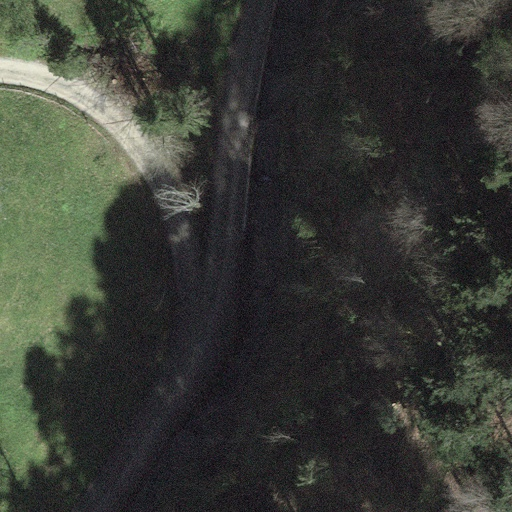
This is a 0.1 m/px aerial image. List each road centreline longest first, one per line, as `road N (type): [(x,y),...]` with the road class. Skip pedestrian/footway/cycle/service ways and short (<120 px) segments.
road 1 (track): [(259,0),(226,203),(190,327),(151,431),(87,511)]
road 2 (track): [(0,82),(69,99),(178,182),(190,327)]
